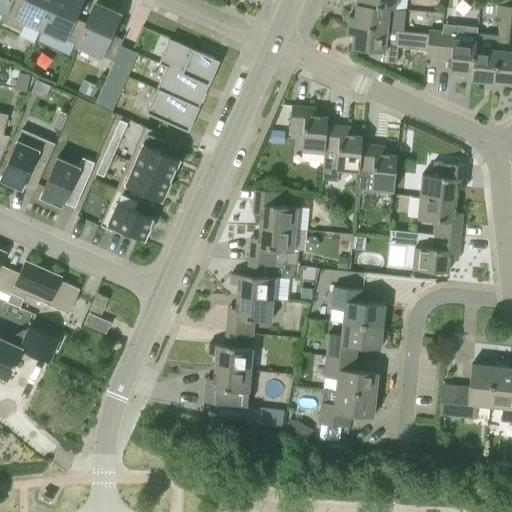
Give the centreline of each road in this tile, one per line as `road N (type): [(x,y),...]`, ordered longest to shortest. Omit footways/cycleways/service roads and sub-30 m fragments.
road 1 (residential): [(163,296),(273,47)]
road 2 (residential): [(493,144),(273,47)]
road 3 (residential): [(399,449),(417,315),(444,295),(511,299)]
road 4 (residential): [(105,511),(113,404),(163,296)]
road 5 (residential): [(163,296),(0,222)]
road 6 (residential): [(511,292),(493,144)]
road 7 (residential): [(273,47),(161,0)]
